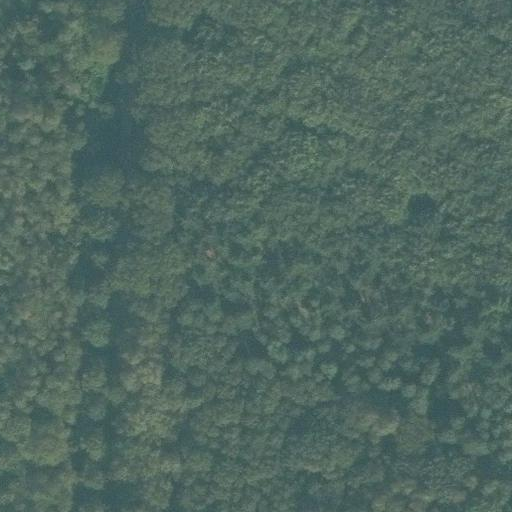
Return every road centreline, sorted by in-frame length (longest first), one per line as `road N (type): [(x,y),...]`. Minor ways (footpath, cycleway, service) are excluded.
road 1 (unclassified): [(108,511),(131,0)]
road 2 (track): [(511,161),(415,219),(336,217),(229,186),(127,175)]
